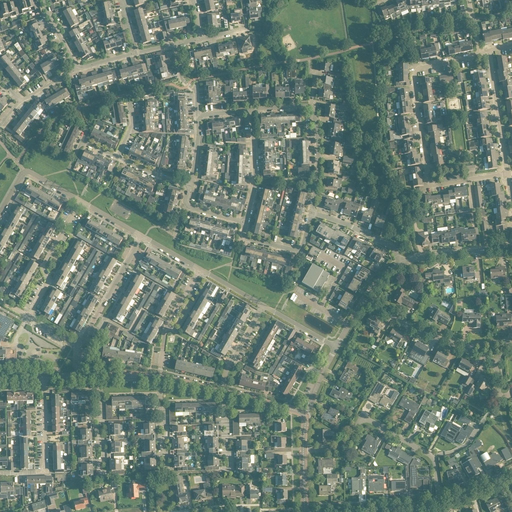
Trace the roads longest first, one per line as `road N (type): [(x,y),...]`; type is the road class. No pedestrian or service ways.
road 1 (residential): [(438,502),(434,458),(366,419),(337,450),(303,450)]
road 2 (residential): [(431,184),(415,71),(480,55)]
road 3 (residential): [(0,474),(46,472),(43,377)]
road 4 (residential): [(78,347),(142,235)]
road 5 (residential): [(29,316),(78,200)]
road 6 (residential): [(506,174),(488,51)]
